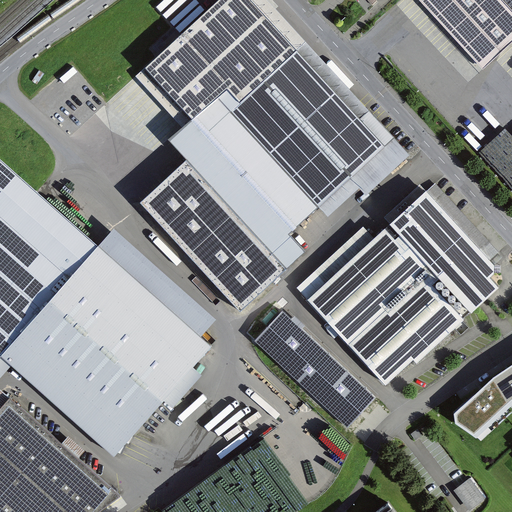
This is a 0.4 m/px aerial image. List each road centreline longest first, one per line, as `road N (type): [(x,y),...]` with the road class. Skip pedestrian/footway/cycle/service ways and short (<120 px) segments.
road 1 (residential): [(295,0),(511,236)]
road 2 (unknown): [(232,322),(287,277),(395,422)]
road 3 (unknown): [(356,53),(385,23),(402,23),(511,113)]
road 4 (unknown): [(0,379),(22,385),(133,489)]
road 5 (residential): [(511,341),(405,413),(379,449)]
road 6 (residential): [(0,74),(101,0)]
